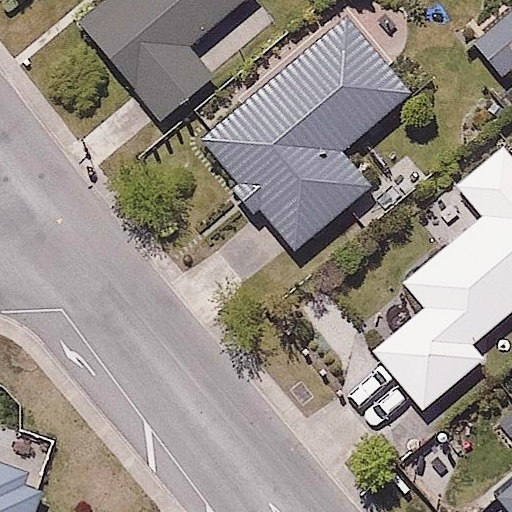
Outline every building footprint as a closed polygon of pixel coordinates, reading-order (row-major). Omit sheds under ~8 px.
[(266,1),(264,0),(112,0),(81,29),(171,129),(216,88),(195,65),(266,1)] [(345,156),(425,83),(351,3),(200,141),(307,258),(378,192),(345,156)] [(511,75),(511,4),(471,39),(506,81),(511,75)] [(443,163),(423,142),(379,183),(399,204),(443,163)] [(474,346),(511,315),(511,156),(506,150),(429,213),(455,245),(400,289),(421,315),(371,356),(421,418),(488,363),(474,346)] [(61,511),(7,442),(0,447),(0,511),(61,511)] [(511,511),(511,494),(494,511),(511,511)]
